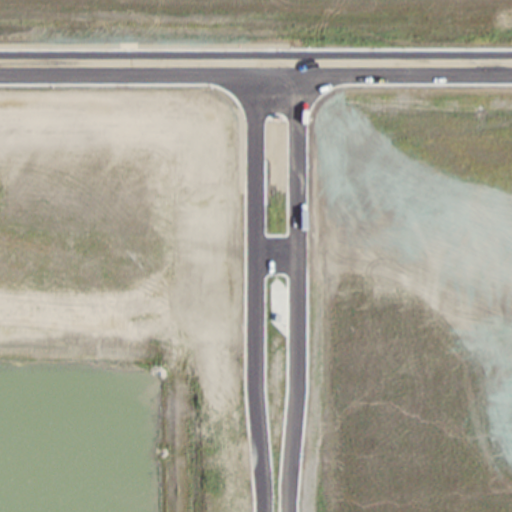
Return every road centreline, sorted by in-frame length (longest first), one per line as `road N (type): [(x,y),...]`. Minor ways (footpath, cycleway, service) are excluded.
road 1 (residential): [(0,70),(511,68)]
road 2 (residential): [(286,511),(296,382),(298,69)]
road 3 (residential): [(255,70),(254,387),(263,511)]
